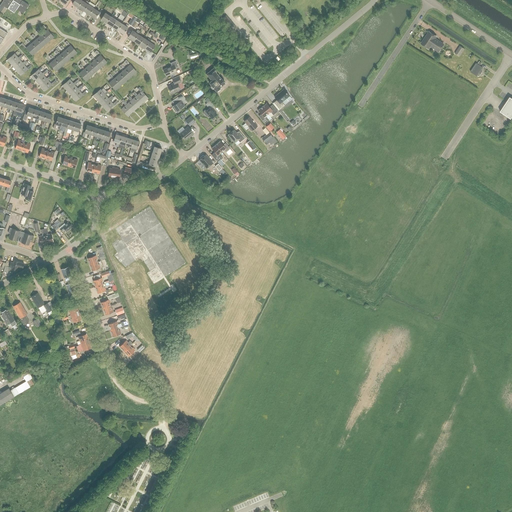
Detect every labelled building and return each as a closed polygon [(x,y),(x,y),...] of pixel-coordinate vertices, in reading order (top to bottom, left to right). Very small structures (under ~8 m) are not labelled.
[(3,0),(0,4),(0,12),(4,7),(14,13),(16,9),(23,14),(29,6),(20,0),(3,0)] [(75,0),(72,4),(76,6),(75,7),(78,9),(78,8),(83,1),(83,0),(75,0)] [(83,1),(78,8),(82,10),(81,11),(83,12),(83,13),(84,12),(88,5),(89,3),(87,1),(85,3),(83,1)] [(88,5),(84,12),(87,14),(86,14),(89,16),(89,15),(94,9),(93,8),(88,5)] [(94,9),(89,15),(92,17),(92,18),(94,20),(95,19),(99,12),(94,9)] [(105,13),(101,20),(104,22),(104,23),(106,24),(107,23),(111,17),(105,13)] [(134,16),(128,24),(132,26),(137,18),(134,16)] [(234,27),(225,16),(220,20),(225,26),(227,24),(231,30),(234,27)] [(111,17),(107,23),(110,25),(109,26),(111,28),(112,27),(116,20),(111,17)] [(116,20),(112,27),(115,29),(115,30),(117,32),(118,31),(122,24),(116,20)] [(122,24),(118,31),(121,33),(120,34),(123,35),(128,28),(122,24)] [(34,54),(57,37),(51,29),(27,46),(34,54)] [(132,31),(128,38),(131,40),(131,41),(133,42),(134,41),(135,42),(135,40),(139,35),(138,35),(140,32),(137,30),(135,33),(133,31),(132,31)] [(439,52),(444,45),(432,37),(434,35),(429,32),(424,39),(423,40),(423,41),(423,42),(422,43),(426,46),(428,44),(439,52)] [(135,40),(135,42),(137,43),(136,44),(139,46),(139,45),(144,38),(139,35),(135,40)] [(144,38),(139,45),(140,45),(142,47),(142,48),(143,48),(144,49),(145,48),(149,42),(150,40),(148,38),(147,40),(145,39),(144,38)] [(149,42),(145,48),(146,49),(148,50),(147,51),(149,52),(150,53),(155,46),(156,44),(156,43),(151,40),(150,40),(149,42)] [(58,71),(80,52),(73,44),(51,63),(58,71)] [(460,46),(455,53),(459,56),(464,49),(460,46)] [(81,73),(88,81),(109,61),(102,53),(81,73)] [(14,54),(7,60),(11,65),(19,59),(19,60),(23,57),(21,55),(18,58),(14,54)] [(19,59),(11,65),(16,70),(23,64),(24,65),(27,62),(26,60),(22,63),(19,60),(19,59)] [(178,67),(175,61),(170,63),(171,66),(163,70),(166,76),(176,71),(175,68),(178,67)] [(110,83),(117,91),(139,71),(132,63),(110,83)] [(23,64),(16,70),(20,76),(28,70),(32,67),(30,65),(27,68),(24,65),(23,64)] [(480,74),(482,72),(481,71),(483,68),(476,64),(470,72),(477,76),(479,73),(480,74)] [(39,69),(31,76),(36,81),(43,75),(44,76),(47,73),(47,72),(46,71),(42,74),(39,69)] [(219,88),(225,84),(221,79),(215,73),(216,72),(213,69),(206,75),(212,81),(209,83),(211,86),(209,87),(209,88),(211,90),(212,91),(214,90),(216,92),(216,91),(218,92),(219,90),(219,89),(220,89),(219,88)] [(43,75),(36,81),(40,86),(48,80),(48,81),(52,78),(50,76),(47,79),(44,76),(43,75)] [(172,84),(167,87),(170,94),(180,90),(177,84),(181,82),(179,77),(172,80),(173,83),(172,84)] [(70,79),(62,86),(67,91),(74,85),(75,86),(78,83),(77,81),(73,84),(70,79)] [(48,80),(40,86),(45,91),(52,85),(52,86),(56,83),(55,81),(51,84),(48,81),(48,80)] [(74,85),(67,91),(71,96),(79,90),(79,91),(83,88),(81,86),(78,89),(75,86),(74,85)] [(137,95),(137,96),(143,103),(148,98),(142,92),(143,91),(140,87),(138,89),(141,92),(137,95)] [(100,89),(93,96),(98,101),(105,95),(106,96),(109,93),(107,91),(104,94),(100,89)] [(82,94),(79,91),(79,90),(71,96),(76,101),(83,95),(83,96),(87,93),(85,91),(82,94)] [(285,106),(282,102),(286,99),(288,102),(289,102),(291,100),(291,99),(284,90),(274,97),(277,100),(275,102),(274,103),(280,110),(285,106)] [(136,97),(132,100),(138,107),(143,103),(137,96),(137,95),(135,92),(133,93),(136,97)] [(180,111),(179,110),(184,106),(183,105),(187,102),(182,94),(174,99),(176,104),(171,107),(175,113),(176,111),(177,112),(178,112),(179,112),(180,111)] [(105,95),(98,101),(102,106),(109,100),(110,101),(113,98),(112,96),(108,99),(106,96),(105,95)] [(127,104),(127,105),(133,112),(138,107),(132,100),(129,96),(128,98),(131,101),(127,104)] [(511,119),(511,117),(511,98),(510,97),(500,112),(511,119)] [(207,103),(206,105),(209,109),(207,111),(205,110),(204,111),(203,113),(206,116),(207,116),(209,115),(212,119),(217,115),(212,108),(214,106),(208,98),(205,100),(207,103)] [(3,106),(1,110),(4,111),(5,107),(8,108),(9,109),(12,101),(6,99),(4,107),(3,106)] [(127,105),(127,104),(123,99),(121,101),(125,106),(121,109),(127,116),(133,112),(127,105)] [(109,100),(102,106),(107,111),(114,105),(114,106),(118,103),(116,101),(113,104),(110,101),(109,100)] [(8,108),(7,112),(9,113),(11,109),(14,110),(15,110),(18,103),(12,101),(9,109),(8,108)] [(14,110),(13,114),(15,115),(16,111),(21,112),(23,106),(23,105),(18,103),(15,110),(14,110)] [(271,118),(273,116),(278,112),(272,105),(271,106),(270,107),(266,104),(262,107),(268,115),(271,118)] [(32,117),(35,109),(29,107),(28,111),(26,115),(24,119),(26,120),(28,116),(31,117),(32,117)] [(271,118),(268,115),(262,107),(258,111),(261,115),(260,115),(259,116),(265,124),(271,119),(271,118)] [(38,119),(40,111),(35,109),(32,117),(31,117),(30,121),(32,121),(33,117),(37,118),(38,119)] [(44,121),(46,113),(40,111),(38,119),(37,118),(36,122),(38,123),(39,119),(43,120),(44,121)] [(44,121),(43,120),(41,124),(42,124),(41,127),(45,128),(46,123),(44,122),(45,121),(50,122),(52,115),(46,113),(44,121)] [(191,116),(186,120),(190,125),(191,124),(191,125),(195,122),(191,116)] [(61,126),(64,119),(58,117),(55,124),(54,124),(53,128),(55,129),(57,125),(60,126),(61,126)] [(254,123),(249,117),(244,122),(246,124),(243,126),(246,130),(248,128),(251,131),(257,126),(255,123),(254,123)] [(67,128),(69,120),(64,119),(61,126),(60,126),(59,130),(65,132),(66,128),(67,128)] [(73,130),(75,122),(69,120),(67,128),(66,128),(65,132),(64,135),(66,136),(68,128),(72,129),(73,130)] [(74,130),(78,132),(81,124),(75,122),(73,130),(72,129),(70,133),(73,134),(74,130)] [(90,135),(93,127),(87,125),(84,132),(82,136),(84,137),(86,133),(89,134),(90,135)] [(96,136),(98,129),(93,127),(90,135),(89,134),(88,138),(90,139),(91,135),(95,136),(96,136)] [(190,136),(193,134),(188,127),(180,134),(184,140),(189,136),(190,136)] [(102,138),(104,130),(98,129),(96,136),(95,136),(94,140),(96,141),(97,137),(101,138),(102,138)] [(104,139),(108,140),(110,132),(104,130),(102,138),(101,138),(99,142),(102,143),(102,141),(103,141),(104,139)] [(236,134),(234,130),(228,135),(234,143),(237,140),(240,143),(245,139),(239,132),(236,134)] [(269,133),(261,138),(265,143),(268,141),(272,137),(269,133)] [(119,144),(122,136),(116,134),(113,142),(117,143),(119,144)] [(125,146),(128,138),(122,136),(119,144),(125,146)] [(274,145),(277,142),(273,137),(272,137),(268,141),(271,145),(273,144),(274,145)] [(131,148),(134,140),(128,138),(125,146),(131,148)] [(21,151),(24,143),(21,142),(21,141),(18,140),(15,148),(21,151)] [(136,153),(140,142),(134,140),(131,148),(130,151),(136,153)] [(249,149),(254,145),(250,140),(245,144),(249,149)] [(216,145),(222,152),(224,150),(226,152),(230,149),(226,144),(223,145),(220,141),(216,145)] [(24,143),(21,151),(28,153),(31,144),(27,143),(27,144),(24,143)] [(219,154),(222,152),(216,145),(211,148),(215,152),(213,153),(211,155),(217,162),(222,158),(219,154)] [(152,152),(160,155),(162,149),(154,146),(154,148),(152,152)] [(45,159),(48,151),(45,150),(45,149),(42,148),(39,157),(45,159)] [(52,161),(54,152),(51,151),(51,152),(48,151),(45,159),(52,161)] [(158,161),(160,155),(152,152),(151,156),(149,155),(149,158),(150,158),(158,161)] [(201,159),(199,160),(206,169),(213,163),(206,155),(204,156),(203,156),(200,157),(200,159),(201,159)] [(68,166),(71,159),(68,158),(68,157),(65,156),(62,164),(68,166)] [(156,167),(158,161),(150,158),(149,162),(146,161),(145,163),(156,167)] [(71,159),(68,166),(75,169),(78,160),(74,159),(74,160),(71,159)] [(93,173),(95,165),(92,164),(88,163),(86,171),(93,173)] [(95,165),(93,173),(99,174),(101,166),(98,165),(98,166),(95,165)] [(132,170),(126,168),(124,174),(130,176),(132,170)] [(26,195),(25,198),(31,200),(34,192),(30,191),(31,186),(24,184),(20,194),(26,195)] [(52,226),(51,226),(52,226),(55,231),(58,229),(57,227),(57,226),(58,225),(59,225),(61,223),(58,219),(54,222),(55,223),(55,224),(52,226)] [(59,228),(63,233),(65,231),(66,232),(72,227),(71,226),(70,224),(70,225),(68,222),(65,224),(64,223),(59,228)] [(44,229),(47,243),(49,242),(50,243),(52,243),(52,242),(53,241),(51,234),(48,234),(47,233),(47,232),(47,228),(44,229)] [(16,230),(13,240),(18,242),(21,232),(16,230)] [(23,232),(19,242),(24,244),(28,234),(23,232)] [(28,234),(24,244),(29,245),(30,240),(32,241),(34,236),(28,234)] [(96,255),(87,258),(90,265),(97,262),(96,259),(97,259),(96,255)] [(11,272),(11,271),(11,269),(16,270),(16,269),(18,269),(19,267),(22,268),(24,264),(18,262),(14,260),(13,263),(11,262),(9,267),(8,267),(9,262),(6,261),(3,272),(7,273),(8,271),(11,272)] [(97,262),(90,265),(92,271),(100,268),(99,265),(98,265),(97,262)] [(65,278),(66,281),(70,279),(69,276),(71,275),(68,267),(68,268),(66,267),(63,268),(61,270),(64,278),(65,278)] [(108,271),(101,274),(102,278),(107,276),(109,282),(113,281),(112,275),(111,274),(109,274),(108,271)] [(95,287),(103,284),(102,282),(103,282),(101,278),(93,281),(95,287)] [(69,297),(76,295),(72,283),(65,285),(69,297)] [(95,287),(96,290),(97,293),(99,293),(106,290),(105,287),(104,287),(103,284),(95,287)] [(36,294),(31,297),(38,307),(41,313),(46,310),(43,306),(42,304),(44,303),(38,294),(37,295),(36,294)] [(103,309),(110,306),(109,303),(110,303),(109,299),(101,302),(103,309)] [(48,303),(43,306),(46,310),(47,313),(52,310),(48,303)] [(21,304),(20,305),(19,304),(15,306),(16,307),(14,308),(20,318),(20,319),(23,325),(29,322),(26,315),(27,314),(21,304)] [(76,306),(68,309),(71,316),(79,313),(76,306)] [(110,306),(103,309),(105,315),(114,312),(112,309),(111,309),(110,306)] [(122,308),(115,310),(117,316),(124,313),(122,308)] [(15,325),(16,324),(8,310),(7,311),(6,310),(2,313),(3,315),(2,315),(7,325),(10,324),(12,327),(13,327),(15,325)] [(79,313),(71,316),(73,323),(81,320),(79,313)] [(42,323),(38,318),(33,322),(37,328),(40,325),(42,323)] [(110,331),(118,328),(117,325),(118,325),(117,321),(108,324),(110,331)] [(118,328),(110,331),(113,337),(121,334),(120,330),(119,331),(118,328)] [(11,334),(8,329),(3,332),(6,337),(11,334)] [(81,344),(89,341),(86,334),(78,337),(81,344)] [(129,343),(126,340),(119,347),(124,352),(130,346),(132,344),(130,342),(129,343)] [(78,353),(83,351),(91,348),(89,341),(81,344),(78,345),(78,346),(76,347),(78,353)] [(65,350),(64,350),(66,358),(68,368),(74,366),(72,360),(71,357),(75,355),(76,355),(74,349),(75,349),(74,346),(69,348),(68,349),(65,350)] [(130,346),(124,352),(129,356),(135,350),(133,348),(132,348),(130,346)] [(0,405),(14,397),(9,388),(0,393),(0,405)]
